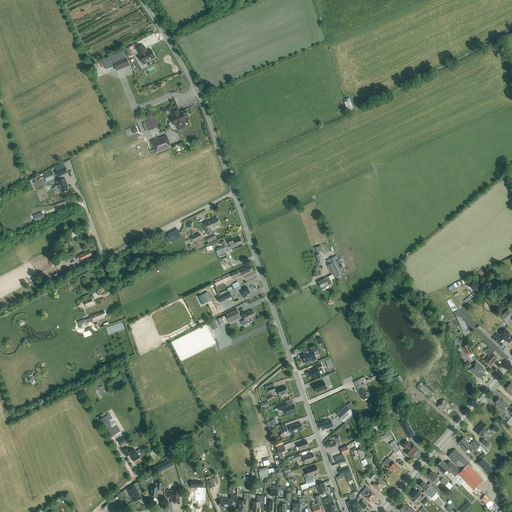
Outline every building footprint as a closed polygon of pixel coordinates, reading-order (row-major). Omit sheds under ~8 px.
[(140,55),(139,56),(143,64),(155,58),(151,50),(147,52),(144,45),(137,49),(140,55)] [(111,56),(102,61),(106,70),(115,67),(116,70),(129,64),(126,56),(124,51),(111,56)] [(184,124),(183,124),(182,122),(186,120),(183,113),(179,115),(177,109),(171,111),(173,117),(172,118),(175,125),(178,124),(179,126),(178,126),(179,126),(184,124)] [(159,126),(155,117),(145,122),(149,131),(159,126)] [(153,145),(155,149),(150,151),(152,155),(156,153),(156,154),(172,147),(167,135),(151,141),(152,146),(153,145)] [(68,173),(66,167),(56,171),(58,177),(59,176),(60,180),(57,181),(58,186),(56,187),(55,188),(57,192),(58,193),(62,191),(63,193),(69,191),(67,187),(68,186),(65,178),(64,178),(62,175),(68,173)] [(44,184),(38,186),(42,200),(49,198),(44,184)] [(36,221),(44,218),(42,212),(34,216),(36,221)] [(211,229),(220,225),(217,218),(203,224),(208,235),(213,232),(211,229)] [(168,234),(172,243),(183,238),(178,229),(168,234)] [(238,246),(238,245),(242,243),(240,238),(236,240),(236,239),(228,242),(231,248),(238,246)] [(229,246),(216,251),(218,256),(225,253),(231,251),(229,246)] [(92,255),(90,251),(86,253),(86,252),(78,256),(81,262),(89,258),(88,257),(92,255)] [(75,257),(73,253),(64,258),(66,262),(75,257)] [(334,279),(342,274),(336,261),(333,263),(327,265),(334,279)] [(245,267),(231,274),(233,279),(240,276),(239,274),(242,273),(243,276),(251,273),(250,271),(252,270),(250,266),(245,269),(245,267)] [(230,273),(214,280),(215,282),(214,282),(215,285),(232,277),(230,273)] [(325,279),(318,282),(321,288),(323,290),(326,288),(325,286),(328,285),(329,285),(332,284),(330,280),(329,278),(325,279)] [(247,295),(250,293),(248,287),(242,290),(240,286),(217,298),(219,302),(235,294),(236,296),(239,295),(241,298),(242,299),(246,296),(247,295)] [(204,297),(203,294),(198,297),(202,305),(207,303),(205,300),(204,297)] [(453,311),(457,309),(453,298),(448,300),(453,311)] [(86,307),(94,304),(92,299),(84,301),(86,307)] [(505,321),(511,314),(511,313),(510,312),(509,313),(506,309),(500,315),(505,321)] [(230,323),(241,317),(237,310),(226,315),(230,323)] [(464,320),(463,321),(458,310),(454,312),(462,330),(467,328),(464,320)] [(251,319),(251,317),(255,315),(253,311),(251,312),(250,311),(241,315),(244,320),(241,322),(243,326),(253,321),(251,319)] [(88,326),(87,323),(92,321),(93,322),(105,317),(104,316),(106,315),(104,312),(98,314),(97,313),(90,316),(91,318),(85,320),(85,319),(78,322),(81,329),(88,326)] [(218,328),(214,320),(209,323),(213,330),(218,328)] [(511,335),(509,333),(510,332),(506,329),(499,336),(498,334),(493,339),(501,346),(506,341),(509,343),(510,342),(511,342),(511,341),(511,335)] [(480,343),(477,346),(474,343),(470,346),(473,349),(473,350),(476,354),(483,347),(480,343)] [(319,350),(317,345),(308,348),(310,352),(302,355),(305,363),(316,358),(314,352),(319,350)] [(467,345),(463,348),(468,356),(473,354),(467,345)] [(490,366),(498,358),(492,353),(495,351),(490,346),(487,350),(489,351),(486,354),(489,356),(485,361),(490,366)] [(476,362),(469,370),(478,378),(479,377),(481,378),(484,374),(481,372),(484,368),(483,367),(476,362)] [(318,368),(322,366),(321,363),(314,366),(315,369),(308,372),(311,378),(314,377),(315,377),(317,376),(317,375),(320,374),(322,374),(324,373),(323,369),(319,371),(318,368)] [(372,381),(383,375),(381,372),(371,378),(372,381)] [(439,387),(441,389),(444,385),(432,375),(429,378),(436,384),(434,387),(437,390),(439,387)] [(364,400),(368,398),(370,397),(370,396),(368,392),(367,392),(364,388),(366,387),(364,383),(362,384),(359,379),(354,382),(358,391),(362,399),(363,399),(364,400)] [(327,389),(324,382),(314,385),(316,392),(320,391),(321,391),(327,389)] [(423,385),(421,383),(417,387),(419,389),(428,397),(432,393),(423,385)] [(276,390),(274,387),(273,384),(265,387),(266,392),(269,391),(270,392),(276,390)] [(403,393),(405,395),(413,387),(411,385),(403,393)] [(279,396),(288,393),(286,386),(277,390),(279,396)] [(496,405),(504,412),(509,406),(503,400),(502,401),(499,398),(495,403),(497,405),(496,405)] [(448,415),(453,409),(448,405),(449,404),(444,400),(437,407),(442,412),(443,411),(448,415)] [(286,415),(297,412),(294,404),(288,407),(286,402),(278,405),(280,411),(284,409),(286,415)] [(353,413),(346,406),(337,414),(344,422),(353,413)] [(109,438),(116,434),(105,416),(98,420),(109,438)] [(321,427),(322,430),(328,428),(328,429),(333,427),(330,419),(322,422),(323,423),(320,424),(321,427)] [(402,421),(402,422),(408,432),(412,430),(406,419),(402,421)] [(489,429),(489,428),(483,422),(478,427),(474,431),(482,437),(489,429)] [(300,430),(303,430),(301,423),(297,425),(297,424),(289,427),(292,434),(300,431),(300,430)] [(493,423),(489,428),(489,429),(493,432),(494,431),(496,432),(499,429),(493,423)] [(381,440),(391,435),(389,432),(380,438),(381,440)] [(340,442),(339,438),(335,440),(333,437),(329,439),(330,441),(326,443),(328,447),(330,447),(330,448),(337,445),(336,444),(340,442)] [(466,451),(468,449),(471,452),(475,447),(476,449),(478,447),(485,453),(486,454),(488,453),(475,440),(471,445),(464,438),(462,439),(460,439),(459,441),(459,442),(459,443),(462,446),(461,447),(466,451)] [(484,439),(481,442),(486,447),(489,444),(484,439)] [(407,440),(402,446),(406,450),(405,452),(411,457),(414,453),(414,454),(417,450),(416,450),(418,447),(412,442),(411,444),(407,440)] [(300,450),(309,447),(307,441),(298,444),(300,450)] [(400,451),(393,441),(389,444),(396,454),(400,451)] [(350,452),(347,446),(340,448),(343,455),(350,452)] [(130,452),(127,448),(123,450),(126,456),(129,454),(134,461),(139,458),(140,459),(144,456),(140,450),(136,452),(134,449),(130,452)] [(361,461),(366,459),(367,459),(362,449),(357,451),(361,461)] [(469,463),(455,449),(448,456),(462,471),(465,467),(468,465),(469,463)] [(313,460),(315,459),(314,454),(311,455),(311,454),(302,457),(304,463),(307,462),(308,463),(308,464),(309,464),(310,464),(310,463),(311,462),(310,461),(313,460)] [(171,459),(169,455),(166,457),(167,461),(164,463),(167,468),(174,465),(171,459)] [(341,455),(334,458),(337,463),(343,460),(341,455)] [(397,472),(400,467),(394,462),(394,463),(388,458),(384,462),(390,467),(389,468),(393,471),(394,469),(397,472)] [(483,459),(478,463),(481,466),(489,475),(493,471),(486,462),(483,459)] [(460,470),(456,466),(450,461),(448,463),(447,462),(445,464),(441,460),(436,466),(441,470),(440,471),(444,474),(446,471),(450,474),(451,472),(455,476),(460,470)] [(468,465),(462,471),(459,474),(473,489),(482,480),(468,465)] [(270,476),(268,467),(258,469),(260,478),(270,476)] [(312,475),(318,473),(316,467),(306,470),(307,474),(304,475),(306,481),(314,479),(312,475)] [(366,477),(374,469),(371,467),(364,475),(366,477)] [(256,482),(254,470),(252,470),(252,473),(252,476),(247,477),(248,484),(256,482)] [(432,471),(428,475),(430,478),(429,479),(433,482),(433,481),(436,484),(439,481),(445,486),(449,482),(440,474),(438,476),(432,471)] [(381,488),(385,484),(382,482),(382,481),(376,476),(376,475),(373,473),(368,478),(374,483),(372,485),(379,491),(382,489),(381,488)] [(352,488),(357,487),(352,475),(348,477),(352,488)] [(437,492),(435,489),(435,488),(430,482),(428,485),(423,481),(419,486),(425,491),(424,492),(431,499),(437,492)] [(162,482),(158,482),(155,482),(155,486),(152,486),(151,495),(158,496),(158,489),(162,489),(162,482)] [(204,504),(206,488),(203,488),(203,482),(191,482),(190,487),(198,487),(197,497),(196,503),(198,504),(198,505),(202,505),(202,504),(204,504)] [(136,490),(140,488),(137,483),(127,488),(129,492),(129,491),(131,494),(130,494),(134,502),(141,498),(136,490)] [(324,483),(317,485),(320,495),(327,492),(324,483)] [(374,493),(367,486),(364,490),(364,491),(365,492),(373,499),(376,495),(374,493)] [(431,502),(426,498),(426,497),(424,495),(422,497),(419,495),(421,494),(416,489),(415,490),(413,492),(410,496),(415,500),(417,498),(427,507),(431,502)] [(180,502),(181,491),(173,490),(173,491),(168,491),(167,497),(173,498),(172,501),(180,502)] [(364,490),(360,494),(367,500),(368,500),(370,502),(373,499),(365,492),(364,491),(364,490)] [(250,499),(250,493),(244,493),(244,501),(239,500),(238,511),(246,511),(247,501),(246,501),(246,499),(250,499)] [(287,493),(286,499),(278,498),(278,504),(279,504),(278,511),(285,511),(286,504),(286,501),(290,501),(291,493),(287,493)] [(350,511),(358,511),(358,510),(359,509),(357,505),(359,505),(357,499),(356,499),(354,493),(348,495),(350,501),(347,502),(350,509),(350,511)] [(236,502),(237,495),(231,495),(231,499),(220,499),(220,504),(219,503),(219,505),(220,505),(220,506),(227,507),(227,508),(232,508),(232,502),(236,502)] [(263,506),(263,496),(257,495),(256,502),(253,502),(252,511),(259,511),(260,506),(263,506)] [(306,499),(304,499),(305,496),(302,495),(302,499),(299,499),(299,504),(293,504),(293,510),(292,510),(292,511),(293,511),(292,511),(300,511),(301,505),(305,505),(306,499)] [(319,506),(323,505),(320,498),(319,495),(315,497),(317,503),(312,505),(313,509),(313,511),(320,511),(321,511),(319,506)] [(328,498),(323,500),(324,502),(327,509),(326,509),(327,511),(328,511),(327,511),(337,511),(332,499),(332,497),(328,498)] [(364,509),(368,504),(364,500),(363,501),(360,498),(358,501),(360,503),(359,504),(361,505),(360,506),(364,509)] [(272,510),(273,501),(266,500),(266,504),(264,504),(263,508),(266,509),(266,510),(266,511),(271,511),(271,510),(272,510)] [(416,511),(408,506),(408,507),(403,503),(398,510),(401,511),(416,511)]
